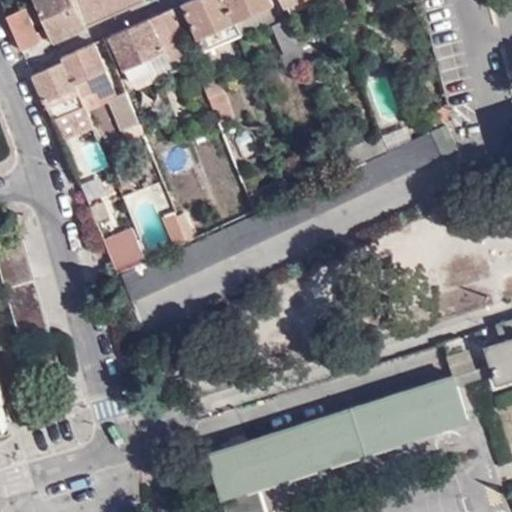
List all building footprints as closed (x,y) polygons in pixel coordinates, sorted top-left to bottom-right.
[(40,0),(42,3),(57,37),(58,39),(89,25),(78,0),(40,0)] [(197,35),(231,20),(221,0),(191,0),(184,3),(197,35)] [(233,19),(225,0),(221,0),(231,20),(233,19)] [(271,2),(270,0),(225,0),(233,19),(271,2)] [(290,14),(320,0),(295,0),(286,4),(290,14)] [(42,3),(10,15),(26,51),(57,37),(42,3)] [(239,34),(274,19),(268,4),(233,19),(239,34)] [(129,83),(170,65),(168,60),(189,51),(172,9),(109,36),(129,83)] [(294,15),(282,21),(302,66),(315,60),(294,15)] [(239,34),(233,19),(231,20),(232,22),(237,35),(239,34)] [(204,50),(237,35),(232,22),(231,20),(197,35),(204,50)] [(302,66),(282,21),(269,26),(280,53),(275,56),(284,74),(302,66)] [(66,60),(81,96),(110,84),(93,43),(64,55),(66,60)] [(66,60),(63,61),(78,98),(81,96),(66,60)] [(63,61),(35,72),(54,117),(82,105),(78,98),(63,61)] [(202,76),(220,120),(231,116),(210,65),(199,70),(202,76)] [(197,71),(218,121),(220,120),(202,76),(199,70),(197,71)] [(35,72),(32,74),(51,119),(54,117),(35,72)] [(82,100),(84,105),(85,107),(112,96),(112,95),(115,94),(110,84),(81,96),(82,100)] [(112,96),(125,125),(136,121),(124,91),(115,94),(112,95),(112,96)] [(82,105),(54,117),(63,138),(91,126),(83,108),(82,105)] [(54,117),(51,119),(60,139),(63,138),(54,117)] [(458,146),(447,122),(229,226),(150,263),(149,262),(123,272),(134,300),(280,231),(458,146)] [(347,166),(386,148),(378,131),(339,148),(340,151),(347,166)] [(343,168),(347,166),(340,151),(339,148),(336,150),(343,168)] [(297,171),(250,192),(257,208),(303,186),(297,171)] [(250,192),(247,194),(253,209),(257,208),(250,192)] [(90,204),(97,220),(109,215),(102,199),(90,204)] [(89,204),(96,220),(97,220),(90,204),(89,204)] [(161,216),(173,245),(185,240),(175,215),(173,211),(161,216)] [(179,215),(189,239),(195,237),(185,211),(178,213),(179,215)] [(175,215),(185,240),(186,241),(189,239),(179,215),(178,213),(175,215)] [(20,221),(0,226),(0,259),(24,342),(52,334),(20,221)] [(108,248),(113,259),(118,271),(121,270),(145,259),(132,225),(103,236),(108,248)] [(103,237),(118,271),(113,259),(108,248),(103,236),(103,237)] [(511,333),(502,337),(506,349),(488,354),(500,389),(511,385),(511,333)] [(0,426),(9,424),(0,398),(7,396),(1,372),(0,372),(0,426)] [(260,483),(471,417),(457,372),(210,449),(225,495),(260,483)] [(230,511),(268,511),(260,483),(225,495),(230,511)]
